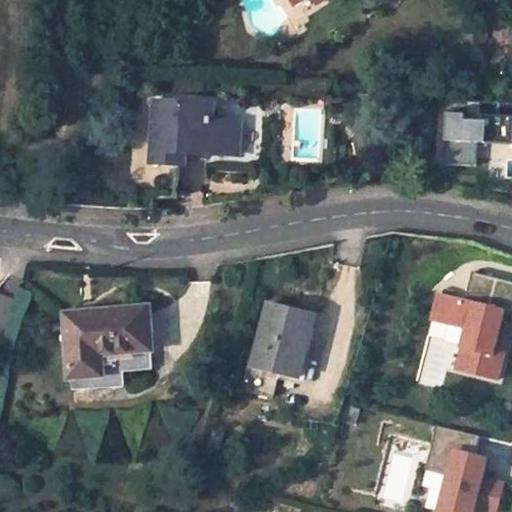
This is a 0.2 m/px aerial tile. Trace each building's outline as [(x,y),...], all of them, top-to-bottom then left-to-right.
[(214,104),(154,101),(150,162),(178,163),(180,144),(188,144),(207,145),(207,153),(234,154),(236,122),(212,121),(214,104)] [(511,116),(447,113),(444,165),(476,166),(478,143),(511,144),(511,116)] [(186,164),(188,144),(180,144),(178,163),(186,164)] [(511,281),(473,272),(466,300),(440,294),(433,321),(468,329),(458,369),(500,380),(511,328),(511,323),(503,322),(506,311),(511,312),(511,281)] [(313,318),(268,306),(252,365),(247,364),(240,390),(270,397),(276,371),(298,376),(313,318)] [(150,310),(67,316),(71,379),(103,376),(102,356),(153,351),(150,310)] [(153,372),(153,351),(102,356),(103,376),(125,374),(153,372)] [(71,379),(72,393),(126,389),(125,374),(103,376),(71,379)] [(480,436),(437,425),(427,468),(450,474),(440,511),(474,511),(475,509),(488,511),(496,511),(503,484),(482,479),(487,459),(475,456),(480,436)] [(223,436),(213,432),(205,459),(215,463),(223,436)]
